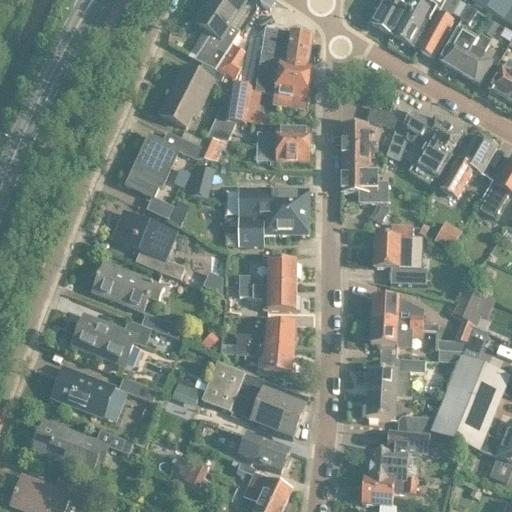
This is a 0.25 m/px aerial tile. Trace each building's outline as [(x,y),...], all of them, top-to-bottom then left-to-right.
[(212,36),(199,57),(218,69),(240,34),(229,27),(244,4),(237,0),(214,0),(197,27),(212,36)] [(380,12),(372,27),(392,37),(400,22),(411,2),(406,0),(378,0),(374,9),(380,12)] [(406,0),(411,2),(400,22),(427,37),(438,17),(440,18),(449,0),(406,0)] [(427,37),(418,52),(433,60),(452,25),(456,18),(460,20),(467,6),(456,0),(449,0),(440,18),(438,17),(427,37)] [(511,0),(471,0),(470,4),(503,23),(511,28),(511,0)] [(467,6),(460,20),(469,26),(476,12),(467,6)] [(400,22),(392,37),(403,44),(418,52),(427,37),(400,22)] [(490,40),(498,27),(489,22),(481,35),(490,40)] [(313,39),(265,32),(262,60),(309,68),(313,39)] [(439,63),(459,75),(478,43),(460,33),(455,42),(453,40),(439,63)] [(478,43),(459,75),(478,87),(492,64),(481,58),(490,43),(481,37),(478,43)] [(262,60),(256,94),(275,97),(274,108),(305,112),(307,102),(312,69),(309,68),(262,60)] [(488,92),(508,103),(511,96),(511,64),(508,62),(503,70),(501,69),(488,92)] [(160,117),(187,130),(193,118),(195,120),(213,84),(219,88),(225,77),(204,66),(199,76),(184,69),(160,117)] [(231,88),(217,120),(236,124),(246,126),(246,125),(248,114),(250,105),(252,93),(252,91),(231,88)] [(394,130),(398,118),(372,109),(368,122),(394,130)] [(428,143),(410,174),(435,189),(452,160),(450,158),(464,136),(435,118),(431,124),(412,113),(403,128),(428,143)] [(215,125),(207,141),(217,143),(223,144),(227,145),(236,126),(236,124),(217,120),(215,125)] [(342,126),(342,172),(369,172),(369,154),(378,154),(378,144),(370,144),(370,126),(342,126)] [(265,151),(278,151),(278,148),(311,149),(311,133),(278,132),(278,136),(258,136),(257,150),(265,151)] [(397,161),(406,139),(393,134),(385,156),(397,161)] [(198,160),(202,151),(190,146),(182,142),(168,136),(163,146),(148,139),(126,187),(154,200),(159,188),(162,189),(178,154),(184,157),(185,155),(198,160)] [(457,162),(453,169),(440,191),(453,198),(469,169),(482,177),(498,149),(476,137),(460,164),(457,162)] [(208,164),(217,143),(207,141),(202,151),(198,160),(197,162),(208,164)] [(257,150),(257,164),(310,166),(311,149),(278,148),(278,151),(265,151),(257,150)] [(509,195),(511,196),(511,160),(497,187),(495,186),(480,211),(495,220),(509,195)] [(215,172),(194,167),(187,198),(208,203),(215,172)] [(180,171),(173,186),(183,191),(190,175),(180,171)] [(378,172),(369,172),(342,172),(342,194),(359,194),(359,204),(388,204),(388,185),(378,185),(378,172)] [(288,211),(310,212),(310,193),(264,193),(264,207),(255,207),(256,200),(235,200),(235,221),(264,220),(276,221),(276,215),(287,215),(288,211)] [(177,204),(170,219),(182,224),(189,209),(177,204)] [(378,207),(370,223),(379,228),(387,212),(378,207)] [(263,237),(309,238),(310,212),(288,211),(287,215),(276,215),(276,221),(264,220),(235,221),(234,231),(240,231),(240,250),(263,250),(263,237)] [(124,216),(113,244),(140,254),(135,265),(155,273),(181,282),(185,273),(186,270),(166,263),(176,236),(124,216)] [(428,229),(423,226),(418,235),(424,238),(428,229)] [(375,239),(374,270),(390,271),(399,272),(399,271),(408,272),(421,272),(422,242),(413,242),(413,229),(392,228),(391,240),(375,239)] [(454,244),(441,236),(436,246),(449,253),(454,244)] [(265,288),(298,289),(298,265),(269,264),(269,280),(265,280),(265,288)] [(163,288),(105,266),(93,296),(142,315),(148,300),(157,304),(163,288)] [(390,271),(389,287),(425,288),(426,272),(421,272),(408,272),(399,271),(399,272),(390,271)] [(210,277),(204,290),(220,297),(221,281),(210,277)] [(240,288),(254,288),(254,279),(240,279),(240,288)] [(254,288),(240,288),(240,299),(253,299),(253,302),(263,302),(264,312),(269,312),(297,313),(298,289),(265,288),(254,288)] [(478,332),(483,321),(488,323),(495,306),(468,292),(452,319),(474,330),(478,332)] [(372,324),(424,327),(424,313),(400,301),(373,299),(372,324)] [(146,316),(142,327),(180,342),(184,331),(146,316)] [(135,344),(145,348),(151,333),(129,324),(125,335),(85,319),(73,348),(125,369),(135,344)] [(423,337),(422,340),(438,341),(439,328),(424,327),(372,324),(371,347),(381,348),(380,361),(401,363),(397,362),(398,349),(398,335),(423,337)] [(236,347),(294,352),(296,328),(268,325),(267,340),(237,338),(236,347)] [(211,334),(201,346),(208,352),(218,340),(211,334)] [(439,343),(438,353),(440,353),(463,354),(467,345),(439,343)] [(292,376),(294,352),(236,347),(235,357),(265,359),(264,374),(292,376)] [(457,366),(458,355),(435,353),(435,364),(457,366)] [(461,360),(455,375),(504,395),(510,379),(461,360)] [(411,375),(425,376),(425,364),(401,363),(380,361),(380,373),(369,373),(368,397),(396,400),(412,401),(412,388),(410,388),(411,375)] [(201,403),(229,415),(245,376),(217,365),(201,403)] [(65,371),(53,401),(103,421),(115,391),(65,371)] [(431,435),(511,467),(511,423),(511,424),(503,444),(486,438),(504,395),(455,375),(431,435)] [(309,401),(245,376),(229,415),(252,425),(293,441),(309,401)] [(199,378),(195,389),(204,393),(208,382),(199,378)] [(124,382),(120,393),(153,406),(158,395),(124,382)] [(368,397),(366,422),(395,424),(396,400),(368,397)] [(145,409),(141,421),(152,425),(156,414),(145,409)] [(92,443),(44,424),(33,452),(82,471),(94,475),(97,465),(104,467),(110,450),(130,458),(134,446),(100,433),(96,445),(92,443)] [(398,424),(398,436),(422,438),(422,425),(398,424)] [(369,454),(366,481),(393,484),(407,485),(407,482),(415,482),(417,458),(417,457),(427,458),(428,438),(422,438),(398,436),(388,435),(386,454),(387,454),(387,455),(386,455),(369,454)] [(253,464),(282,475),(290,454),(248,438),(242,454),(255,459),(253,464)] [(169,482),(182,489),(193,466),(180,459),(169,482)] [(208,473),(193,466),(182,489),(203,499),(210,486),(204,482),(208,473)] [(259,505),(256,511),(283,511),(292,494),(255,477),(245,499),(259,505)] [(22,479),(11,508),(21,511),(65,511),(70,501),(79,505),(85,490),(60,481),(56,491),(22,479)] [(393,484),(366,481),(364,481),(362,507),(380,509),(380,511),(396,511),(397,509),(393,509),(394,495),(416,497),(417,482),(415,482),(407,482),(407,485),(393,484)] [(478,501),(484,488),(474,484),(469,497),(478,501)] [(511,511),(511,508),(501,503),(496,511),(511,511)]
